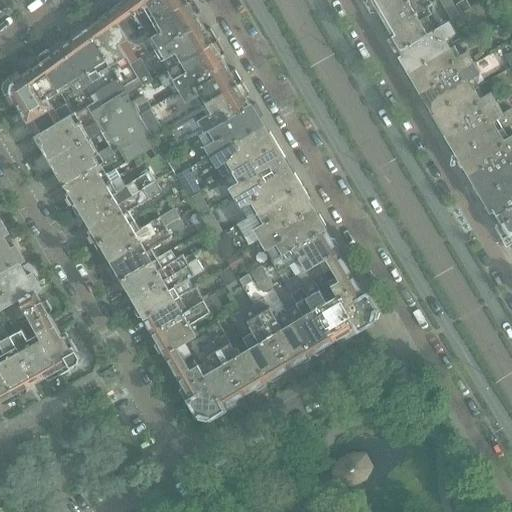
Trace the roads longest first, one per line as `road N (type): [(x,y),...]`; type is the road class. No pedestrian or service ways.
road 1 (secondary): [(251,0),(511,445)]
road 2 (secondary): [(511,334),(315,0)]
road 3 (residential): [(218,0),(413,330)]
road 4 (residential): [(187,467),(0,149)]
road 5 (residential): [(509,282),(344,0)]
road 6 (residential): [(413,330),(187,467)]
road 7 (residential): [(413,330),(511,501)]
